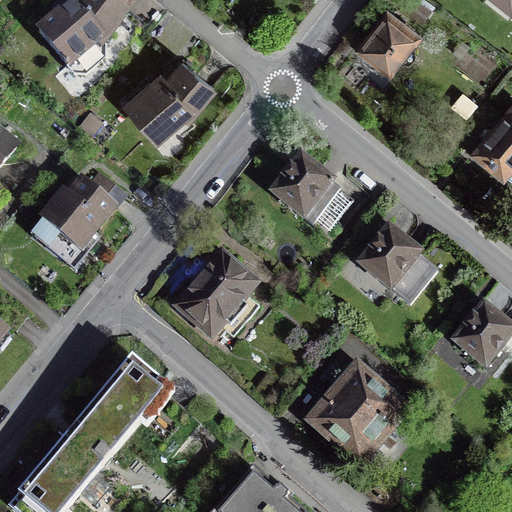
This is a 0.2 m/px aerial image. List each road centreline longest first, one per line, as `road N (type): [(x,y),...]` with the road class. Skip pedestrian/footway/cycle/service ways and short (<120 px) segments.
road 1 (residential): [(357,511),(120,298)]
road 2 (residential): [(283,87),(511,274)]
road 3 (residential): [(283,87),(120,298)]
road 4 (residential): [(120,298),(0,437)]
road 5 (residential): [(172,0),(283,87)]
